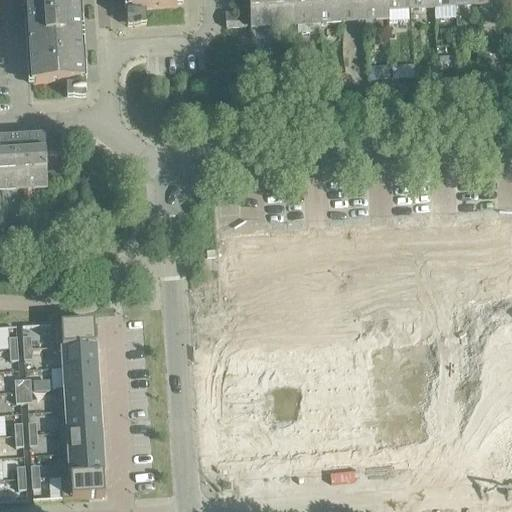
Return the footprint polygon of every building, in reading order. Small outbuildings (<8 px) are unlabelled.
[(23,0),(24,11),(25,25),(27,57),(28,71),(29,87),(32,87),(43,86),(65,85),(81,84),(84,84),(83,67),(82,61),(84,61),(84,59),(82,59),(82,53),(80,22),(79,8),(78,0),(23,0)] [(124,0),(125,13),(128,13),(144,12),(177,10),(180,9),(179,0),(124,0)] [(293,0),(247,0),(248,14),(249,25),(249,29),(251,29),(295,26),(293,0)] [(339,0),(293,0),(295,26),(296,36),(316,35),(315,24),(341,23),(339,0)] [(339,0),(341,23),(386,19),(387,19),(387,11),(386,11),(385,0),(339,0)] [(385,0),(386,11),(387,11),(387,19),(388,25),(408,23),(407,10),(432,9),(432,5),(431,0),(385,0)] [(431,0),(432,5),(432,9),(478,6),(477,2),(477,0),(431,0)] [(248,14),(224,16),(225,30),(249,29),(249,25),(248,14)] [(454,58),(438,59),(439,73),(455,72),(454,58)] [(483,59),(484,70),(493,70),(492,58),(483,59)] [(413,68),(402,68),(402,81),(413,81),(413,68)] [(344,76),(330,77),(330,85),(345,84),(344,76)] [(12,145),(0,145),(0,191),(44,189),(46,188),(46,184),(45,174),(43,143),(42,143),(27,144),(12,145)] [(61,173),(45,174),(46,184),(46,188),(62,187),(61,173)] [(49,245),(30,246),(31,260),(32,263),(50,262),(50,258),(49,245)] [(93,325),(50,328),(51,350),(94,348),(93,325)] [(29,340),(21,341),(22,352),(30,352),(29,340)] [(15,341),(7,342),(8,353),(16,353),(15,341)] [(94,348),(51,350),(51,351),(61,351),(62,371),(95,369),(94,348)] [(30,352),(22,352),(23,364),(31,363),(30,352)] [(16,353),(8,353),(9,365),(17,364),(16,353)] [(64,392),(54,393),(54,394),(97,391),(95,369),(62,371),(64,392)] [(21,384),(13,385),(14,396),(22,396),(21,384)] [(29,384),(21,384),(22,396),(30,395),(29,384)] [(48,384),(32,385),(33,395),(49,394),(48,384)] [(97,391),(54,394),(55,415),(98,412),(97,391)] [(30,395),(22,396),(23,407),(31,407),(30,395)] [(22,396),(14,396),(15,408),(23,407),(22,396)] [(98,412),(55,415),(57,437),(99,434),(98,412)] [(35,426),(27,427),(28,438),(36,438),(35,426)] [(21,427),(13,428),(14,439),(22,439),(21,427)] [(99,434),(57,437),(58,458),(101,455),(99,434)] [(36,438),(28,438),(28,450),(36,449),(36,438)] [(22,439),(14,439),(14,451),(22,450),(22,439)] [(101,455),(58,458),(58,459),(63,459),(64,479),(60,479),(60,480),(102,477),(101,455)] [(24,470),(16,471),(16,482),(24,482),(24,470)] [(38,470),(30,470),(30,482),(38,481),(38,470)] [(102,477),(60,480),(61,502),(104,499),(102,477)] [(38,481),(30,482),(31,493),(39,493),(38,481)] [(24,482),(16,482),(17,494),(25,493),(24,482)]
